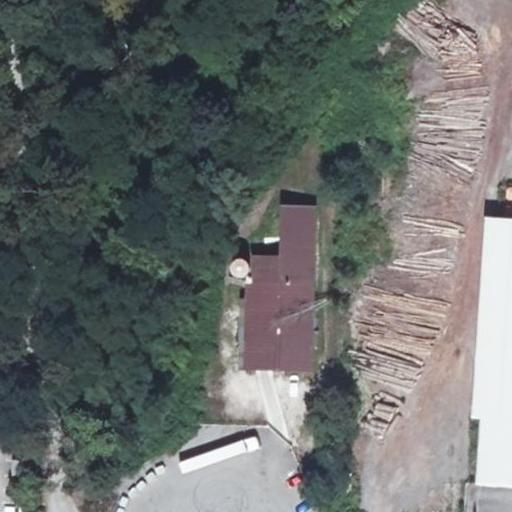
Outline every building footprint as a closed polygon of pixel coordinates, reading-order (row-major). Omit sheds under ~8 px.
[(248,261),(248,264),(248,288),(307,288),(308,215),(276,214),(275,263),(248,261)] [(511,220),(486,219),(473,423),(484,423),(480,488),(511,489),(511,220)] [(223,285),(244,288),(248,288),(248,264),(227,261),(223,285)] [(248,288),(244,288),(243,377),(307,374),(307,288),(248,288)] [(14,469),(14,484),(24,484),(24,470),(14,469)]
